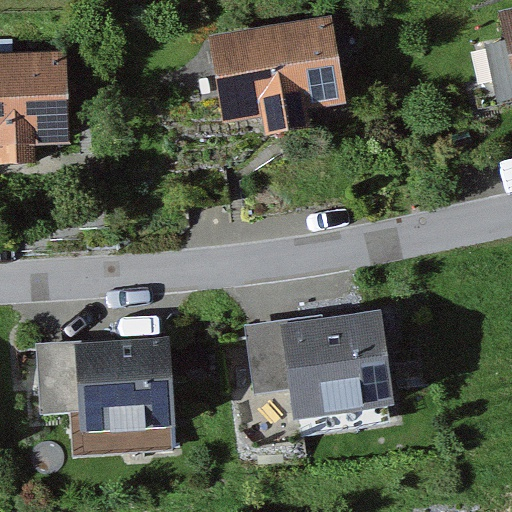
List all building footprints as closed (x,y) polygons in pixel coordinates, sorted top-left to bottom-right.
[(327,29),(217,46),(229,119),(339,102),(327,29)] [(60,63),(0,65),(0,144),(1,145),(2,166),(32,165),(31,143),(63,142),(60,63)] [(224,144),(180,149),(186,207),(231,203),(224,144)] [(377,320),(248,337),(256,397),(296,392),(299,419),(388,407),(377,320)] [(168,345),(39,352),(43,417),(81,415),(83,435),(173,429),(168,345)]
